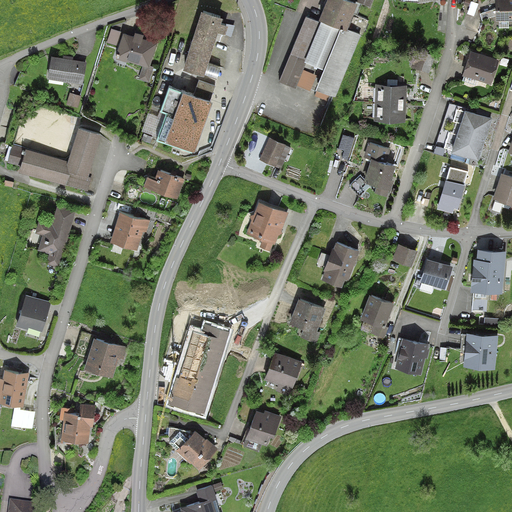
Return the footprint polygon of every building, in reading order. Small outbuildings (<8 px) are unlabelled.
[(305,14),(279,82),(295,88),(306,58),(322,65),(314,86),(337,95),(360,33),(364,34),(369,20),(357,15),(361,3),(371,7),(373,0),(327,0),(320,20),(305,14)] [(511,0),(508,0),(495,0),(496,20),(511,19),(511,0)] [(218,17),(194,9),(176,68),(214,80),(219,64),(205,60),(214,32),(224,35),(227,25),(216,22),(218,17)] [(117,48),(112,61),(125,66),(126,61),(141,66),(138,76),(148,80),(153,67),(148,66),(156,44),(140,38),(142,32),(131,28),(129,33),(111,26),(105,43),(117,48)] [(415,65),(427,70),(431,57),(420,53),(415,65)] [(496,62),(472,55),(466,74),(490,81),(496,62)] [(84,63),(52,59),(50,75),(82,79),(84,63)] [(214,86),(196,80),(191,94),(165,85),(156,110),(165,113),(156,138),(191,151),(214,86)] [(403,87),(376,87),(376,121),(403,121),(403,87)] [(79,97),(70,95),(67,102),(77,105),(79,97)] [(448,150),(478,160),(492,119),(462,109),(448,150)] [(19,169),(88,188),(91,177),(89,176),(100,135),(77,128),(67,163),(24,151),(19,169)] [(288,150),(266,140),(257,159),(279,169),(288,150)] [(363,155),(372,158),(362,184),(372,187),(370,193),(387,199),(395,177),(391,176),(395,165),(382,160),(386,149),(367,142),(363,155)] [(447,181),(446,181),(439,204),(437,209),(453,214),(454,208),(458,209),(466,185),(464,185),(468,172),(450,167),(447,181)] [(147,180),(144,189),(177,198),(183,179),(157,171),(154,182),(147,180)] [(511,176),(502,173),(492,207),(500,209),(501,206),(511,209),(511,176)] [(362,184),(359,180),(351,187),(360,196),(367,190),(362,184)] [(289,213),(258,203),(253,215),(250,216),(252,220),(246,234),(262,241),(259,247),(271,252),(273,244),(275,245),(279,236),(283,234),(282,232),(289,213)] [(42,233),(37,250),(49,253),(47,261),(61,265),(77,210),(55,204),(50,223),(38,219),(35,231),(42,233)] [(148,222),(122,214),(114,241),(135,247),(140,231),(145,232),(148,222)] [(360,250),(335,241),(321,278),(341,285),(345,275),(350,277),(360,250)] [(397,243),(391,261),(409,268),(416,249),(397,243)] [(502,250),(476,249),(475,257),(470,257),(468,288),(475,288),(474,307),(485,307),(486,291),(500,291),(502,250)] [(427,261),(420,284),(445,292),(452,268),(427,261)] [(396,303),(369,293),(359,320),(374,326),(371,334),(383,338),(396,303)] [(25,294),(14,326),(27,330),(28,325),(44,330),(53,303),(25,294)] [(298,297),(289,321),(307,328),(304,336),(317,340),(321,331),(314,328),(323,306),(298,297)] [(205,333),(191,330),(171,402),(203,411),(225,329),(207,324),(205,333)] [(497,334),(466,333),(464,363),(495,365),(497,334)] [(91,338),(84,370),(115,376),(119,359),(128,361),(131,346),(91,338)] [(394,367),(421,374),(429,345),(402,338),(394,367)] [(264,380),(291,391),(303,360),(277,349),(264,380)] [(27,374),(4,371),(0,399),(0,401),(23,404),(27,374)] [(64,411),(60,441),(88,445),(93,406),(78,404),(77,413),(64,411)] [(255,412),(242,445),(260,452),(263,444),(267,445),(270,436),(274,438),(282,417),(266,411),(264,416),(255,412)] [(178,448),(200,469),(218,450),(211,443),(196,429),(178,448)] [(196,500),(180,506),(182,511),(218,511),(209,482),(192,488),(196,500)] [(33,511),(35,502),(8,498),(5,511),(33,511)]
